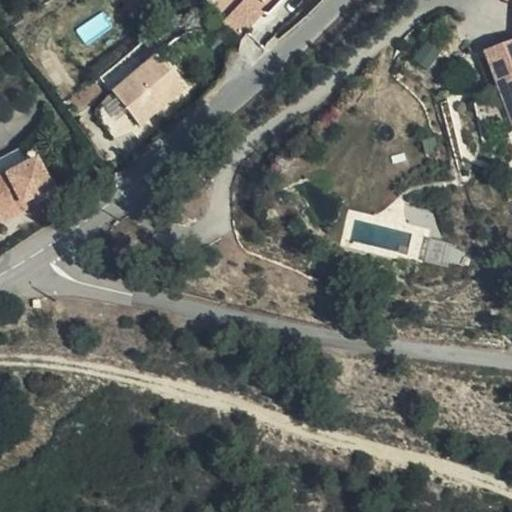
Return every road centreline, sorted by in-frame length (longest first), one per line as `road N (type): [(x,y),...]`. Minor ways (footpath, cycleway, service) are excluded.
road 1 (track): [(0,359),(114,372),(225,399),(511,488)]
road 2 (unclassified): [(511,367),(249,329),(19,263)]
road 3 (unclassified): [(342,0),(276,70),(19,263)]
